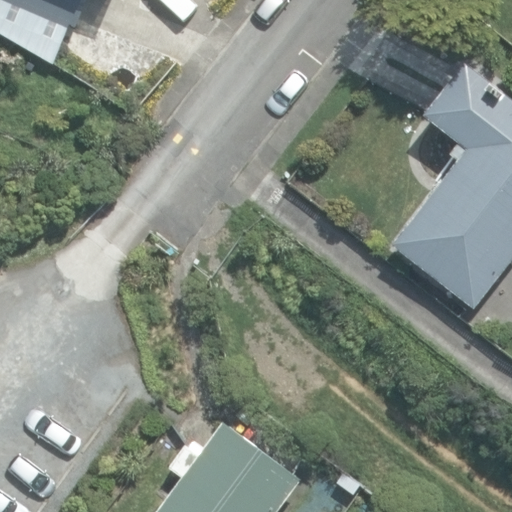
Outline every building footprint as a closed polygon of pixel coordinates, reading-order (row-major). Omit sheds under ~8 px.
[(0,0),(0,29),(51,59),(72,25),(79,28),(90,0),(0,0)] [(42,82),(87,104),(98,82),(53,59),(42,82)] [(395,243),(477,306),(511,261),(511,97),(469,64),(428,116),(470,148),(395,243)] [(158,511),(276,511),(302,477),(225,421),(203,453),(189,442),(171,467),(185,477),(158,511)] [(370,511),(341,488),(320,511),(370,511)]
